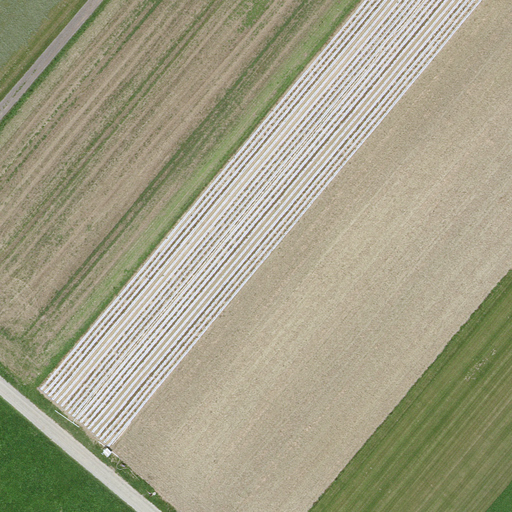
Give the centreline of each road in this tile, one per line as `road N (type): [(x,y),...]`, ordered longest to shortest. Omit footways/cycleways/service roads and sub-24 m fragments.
road 1 (track): [(151,511),(0,386)]
road 2 (track): [(104,0),(0,125)]
